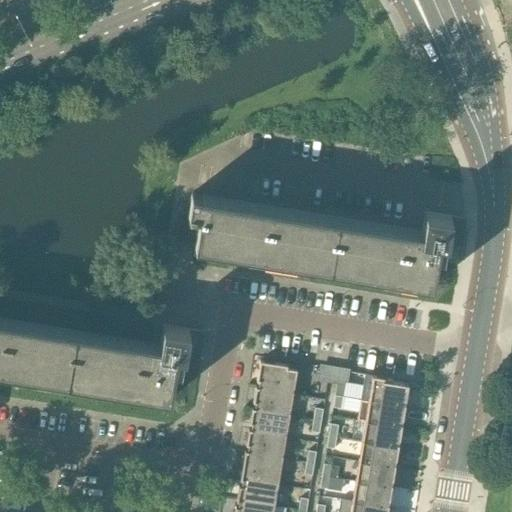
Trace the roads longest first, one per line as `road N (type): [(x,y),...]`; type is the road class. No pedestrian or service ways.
road 1 (residential): [(184,466),(206,448),(230,313),(474,352)]
road 2 (tertiary): [(481,307),(493,201),(479,97),(445,13)]
road 3 (residential): [(0,436),(184,466)]
road 4 (secondary): [(0,63),(149,0)]
road 5 (tertiary): [(449,511),(474,352)]
